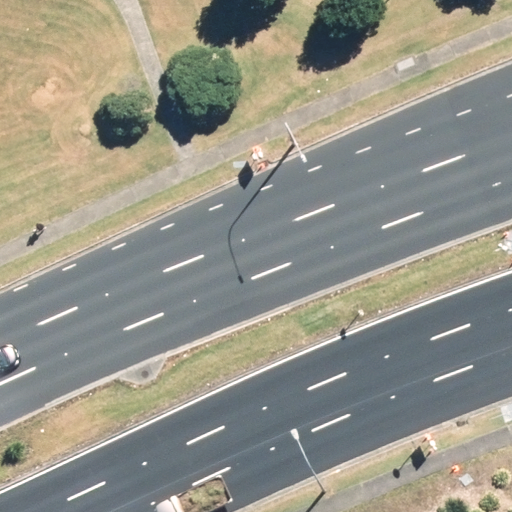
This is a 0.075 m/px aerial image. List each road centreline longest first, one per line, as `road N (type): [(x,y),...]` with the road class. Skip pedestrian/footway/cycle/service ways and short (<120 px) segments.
road 1 (primary): [(0,356),(511,137)]
road 2 (primary): [(511,335),(373,383),(70,511)]
